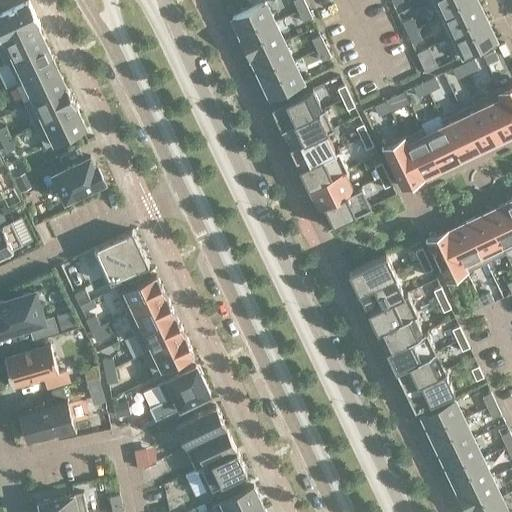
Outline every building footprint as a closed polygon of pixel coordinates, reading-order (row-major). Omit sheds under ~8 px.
[(8,9),(0,13),(0,39),(39,21),(29,0),(27,0),(17,5),(15,6),(10,8),(8,9)] [(232,16),(242,36),(274,21),(265,0),(232,16)] [(293,0),(298,10),(307,5),(304,0),(293,0)] [(437,0),(444,14),(473,0),(437,0)] [(477,0),(473,0),(444,14),(453,34),(486,18),(477,0)] [(303,21),(312,16),(307,5),(298,10),(303,21)] [(408,32),(417,27),(411,16),(402,21),(408,32)] [(486,18),(453,34),(463,54),(496,39),(486,18)] [(39,21),(0,39),(0,51),(5,62),(46,43),(37,23),(40,22),(39,21)] [(274,21),(242,36),(241,37),(251,56),(284,40),(274,21)] [(417,27),(408,32),(413,42),(422,38),(417,27)] [(320,34),(311,38),(316,49),(325,44),(320,34)] [(284,40),(251,56),(260,75),(293,60),(284,40)] [(46,43),(5,62),(6,63),(8,63),(17,82),(56,63),(46,43)] [(322,60),(331,55),(325,44),(316,49),(322,60)] [(422,62),(431,58),(426,47),(417,51),(422,62)] [(482,52),(486,61),(497,56),(493,47),(482,52)] [(486,61),(482,52),(471,57),(476,66),(486,61)] [(270,96),(303,80),(293,60),(260,75),(270,96)] [(56,63),(17,82),(18,83),(24,80),(33,98),(24,102),(25,104),(66,84),(56,63)] [(443,71),(447,80),(458,75),(454,66),(443,71)] [(447,80),(443,71),(432,76),(437,85),(447,80)] [(422,81),(412,86),(416,95),(427,90),(422,81)] [(66,84),(25,104),(35,124),(76,105),(76,104),(66,84)] [(511,85),(499,91),(502,97),(503,96),(511,114),(511,85)] [(271,107),(281,127),(322,108),(313,87),(271,107)] [(346,87),(335,92),(339,100),(349,95),(346,87)] [(408,98),(404,89),(393,95),(398,104),(408,98)] [(349,95),(339,100),(342,107),(353,102),(349,95)] [(511,131),(511,114),(503,96),(502,97),(484,106),(499,138),(511,131)] [(389,108),(385,99),(374,104),(378,113),(389,108)] [(76,105),(35,124),(45,146),(86,126),(76,105)] [(499,138),(484,106),(464,115),(480,147),(499,138)] [(290,146),(290,147),(327,129),(327,130),(333,127),(333,126),(333,125),(332,126),(324,108),(325,108),(324,107),(322,108),(281,127),(281,128),(282,128),(290,146)] [(480,147),(464,115),(445,124),(460,157),(480,147)] [(358,127),(357,127),(362,137),(369,134),(364,124),(358,127)] [(460,157),(445,124),(425,133),(441,166),(460,157)] [(5,125),(0,127),(0,137),(1,140),(10,136),(5,125)] [(327,129),(290,147),(299,166),(336,149),(336,148),(327,130),(327,129)] [(425,133),(407,142),(406,143),(421,175),(441,166),(425,133)] [(369,134),(362,137),(367,148),(373,145),(374,144),(369,134)] [(10,136),(1,140),(6,151),(15,147),(10,136)] [(404,137),(403,137),(383,147),(401,185),(421,175),(406,143),(407,142),(404,137)] [(65,200),(105,181),(97,163),(94,164),(90,155),(83,158),(78,146),(60,155),(65,166),(52,173),(65,200)] [(299,166),(309,186),(344,169),(349,167),(339,147),(336,148),(336,149),(299,166)] [(381,162),(374,165),(379,176),(387,173),(381,162)] [(344,169),(309,186),(318,205),(353,188),(344,169)] [(390,180),(387,173),(379,176),(376,178),(379,185),(390,180)] [(327,224),(327,225),(371,205),(370,204),(361,186),(362,186),(361,185),(360,185),(353,188),(318,205),(318,206),(319,206),(328,224),(327,224)] [(486,211),(501,243),(511,238),(511,215),(505,202),(486,211)] [(466,220),(482,253),(501,243),(486,211),(466,220)] [(0,254),(22,244),(11,220),(0,225),(0,254)] [(462,262),(463,261),(482,253),(466,220),(447,229),(462,262)] [(94,247),(111,282),(149,264),(132,229),(94,247)] [(466,267),(463,261),(462,262),(447,229),(426,239),(445,277),(466,267)] [(422,247),(414,250),(420,261),(427,257),(422,247)] [(386,252),(349,270),(358,290),(395,273),(396,272),(386,252)] [(427,257),(420,261),(425,272),(432,268),(427,257)] [(156,273),(116,292),(126,313),(166,293),(156,273)] [(358,290),(368,310),(404,292),(395,273),(358,290)] [(499,288),(503,297),(511,292),(511,287),(509,282),(499,288)] [(440,286),(433,289),(438,300),(446,296),(440,286)] [(74,293),(79,304),(90,299),(85,287),(74,293)] [(503,297),(499,288),(488,293),(492,302),(503,297)] [(16,328),(24,326),(26,326),(26,325),(29,324),(33,337),(57,329),(53,315),(43,318),(34,290),(0,300),(0,333),(14,329),(16,329),(16,328)] [(368,310),(377,329),(414,312),(417,311),(407,290),(404,292),(368,310)] [(126,313),(123,314),(133,333),(175,313),(166,293),(126,313)] [(446,296),(438,300),(443,311),(451,308),(446,296)] [(468,302),(473,311),(483,306),(479,297),(468,302)] [(414,312),(377,329),(386,349),(423,331),(414,312)] [(175,313),(133,333),(142,353),(185,332),(175,313)] [(95,314),(86,318),(91,329),(100,325),(95,314)] [(100,325),(91,329),(96,340),(105,336),(100,325)] [(459,325),(452,328),(457,339),(464,335),(459,325)] [(423,331),(386,349),(396,368),(435,349),(437,349),(427,329),(423,331)] [(185,332),(142,353),(152,373),(194,353),(185,332)] [(457,339),(453,341),(457,348),(468,343),(464,335),(457,339)] [(14,384),(43,375),(47,386),(70,380),(66,368),(59,370),(51,343),(49,343),(49,344),(6,357),(6,356),(5,356),(13,385),(14,384)] [(396,368),(405,388),(445,369),(435,349),(396,368)] [(112,356),(103,359),(105,370),(115,368),(112,356)] [(157,382),(165,398),(149,406),(155,419),(180,407),(180,408),(210,393),(201,373),(200,373),(195,364),(157,382)] [(115,368),(105,370),(108,382),(117,380),(115,368)] [(480,368),(469,373),(473,381),(483,376),(480,368)] [(405,388),(415,408),(454,389),(445,369),(405,388)] [(98,379),(87,382),(90,393),(101,390),(98,379)] [(482,395),(487,406),(496,402),(491,391),(482,395)] [(421,412),(431,433),(463,417),(454,397),(421,412)] [(75,429),(66,398),(20,410),(28,438),(58,430),(59,433),(75,429)] [(113,404),(116,417),(127,415),(124,402),(113,404)] [(501,413),(496,402),(487,406),(492,417),(501,413)] [(175,423),(186,446),(226,426),(216,404),(175,423)] [(463,417),(431,433),(440,452),(473,437),(463,417)] [(236,448),(226,426),(186,446),(196,467),(236,448)] [(511,435),(509,430),(500,434),(505,445),(511,442),(511,435)] [(440,452),(449,472),(482,456),(473,437),(440,452)] [(237,474),(247,470),(236,448),(196,467),(206,489),(216,485),(221,495),(242,485),(237,474)] [(148,455),(137,460),(140,467),(151,462),(148,455)] [(449,472),(459,491),(491,476),(482,456),(449,472)] [(491,476),(459,491),(458,492),(468,511),(501,495),(491,476)] [(253,484),(212,504),(215,511),(249,511),(263,505),(253,484)] [(87,511),(83,490),(39,500),(41,511),(87,511)] [(119,493),(110,495),(112,507),(122,505),(119,493)] [(508,511),(501,495),(468,511),(508,511)]
